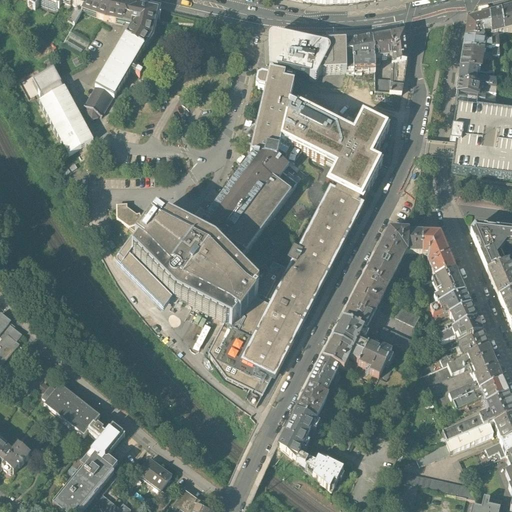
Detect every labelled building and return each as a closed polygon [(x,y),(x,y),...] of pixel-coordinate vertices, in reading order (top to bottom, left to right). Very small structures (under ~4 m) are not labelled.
[(74,24),(83,8),(86,0),(62,0),(62,2),(70,5),(71,3),(77,6),(76,9),(73,9),(67,20),(74,24)] [(116,21),(126,23),(131,24),(136,4),(132,3),(121,1),(120,3),(115,2),(115,1),(112,0),(111,0),(108,0),(109,0),(108,0),(86,0),(83,8),(97,14),(96,17),(106,21),(116,23),(116,21)] [(129,32),(126,37),(144,48),(150,39),(154,22),(157,12),(136,7),(137,5),(136,4),(131,24),(131,27),(133,27),(130,33),(129,32)] [(511,12),(502,14),(504,35),(511,33),(511,12)] [(502,14),(490,17),(493,45),(493,51),(493,56),(500,57),(499,44),(498,37),(504,35),(502,14)] [(490,17),(468,22),(466,41),(493,45),(490,17)] [(390,36),(392,58),(390,94),(401,95),(406,63),(404,38),(404,34),(390,36)] [(308,44),(280,37),(274,36),(271,37),(269,39),(269,44),(270,70),(285,74),(292,76),(316,81),(320,73),(346,73),(346,44),(308,44)] [(384,38),(372,39),(375,67),(380,66),(380,61),(392,58),(390,36),(384,38)] [(95,86),(113,98),(114,98),(131,71),(145,49),(144,48),(126,37),(95,86)] [(359,42),(346,44),(346,73),(346,75),(375,73),(375,67),(372,39),(359,42)] [(493,45),(466,41),(464,51),(483,55),(483,49),(493,51),(493,45)] [(483,55),(464,51),(461,70),(480,73),(483,55)] [(43,97),(39,99),(68,153),(93,140),(64,86),(63,86),(65,84),(64,82),(63,80),(60,81),(61,80),(53,66),(32,77),(40,92),(43,97)] [(280,142),(289,103),(293,85),(283,82),(284,78),(285,74),(270,70),(256,127),(252,128),(249,131),(247,137),(250,138),(248,145),(251,146),(250,155),(252,156),(248,161),(216,203),(194,232),(160,214),(154,222),(151,220),(143,229),(139,234),(134,239),(138,242),(131,251),(172,296),(223,324),(232,328),(257,296),(258,288),(247,277),(237,266),(297,187),(287,179),(283,176),(289,169),(281,163),(276,161),(280,142)] [(480,73),(461,70),(459,83),(495,89),(497,89),(498,81),(483,80),(481,82),(479,82),(480,73)] [(495,89),(459,83),(457,95),(478,98),(494,100),(495,89)] [(113,98),(95,86),(84,106),(86,107),(85,110),(86,116),(92,119),(98,117),(99,115),(101,117),(113,98)] [(478,98),(457,95),(451,141),(456,141),(456,145),(455,149),(455,152),(453,160),(453,168),(511,180),(511,112),(477,107),(478,98)] [(294,105),(289,103),(280,142),(328,168),(332,169),(324,185),(336,191),(361,204),(363,205),(370,191),(385,163),(376,158),(392,128),(362,112),(352,130),(301,103),(297,101),(294,105)] [(292,263),(288,271),(240,364),(272,380),(274,381),(359,215),(363,207),(360,205),(361,204),(336,191),(335,193),(330,190),(326,197),(298,253),(293,251),(288,261),(292,263)] [(139,234),(143,229),(138,226),(143,224),(142,218),(140,213),(137,214),(127,207),(127,203),(122,203),(116,203),(117,217),(139,234)] [(479,251),(487,272),(503,265),(499,256),(507,263),(511,261),(511,233),(474,227),(470,232),(479,251)] [(389,231),(384,241),(403,259),(404,256),(407,254),(422,255),(422,233),(407,232),(389,231)] [(439,234),(422,233),(422,255),(429,255),(429,257),(428,258),(427,263),(428,265),(429,265),(434,279),(435,279),(454,271),(446,251),(439,234)] [(403,259),(384,241),(378,254),(366,277),(388,288),(403,259)] [(262,397),(272,380),(240,364),(288,271),(274,263),(258,288),(257,296),(232,328),(223,324),(208,354),(226,380),(262,397)] [(503,265),(487,272),(492,283),(498,299),(511,293),(511,274),(507,263),(503,265)] [(462,289),(454,271),(435,279),(440,291),(436,293),(437,296),(433,297),(436,305),(464,294),(462,289)] [(362,283),(356,296),(378,307),(388,288),(366,277),(362,283)] [(507,320),(510,328),(511,326),(511,293),(498,299),(507,320)] [(466,299),(464,294),(436,305),(430,308),(433,315),(446,310),(449,316),(470,308),(466,299)] [(378,307),(356,296),(348,310),(342,322),(362,332),(364,333),(378,307)] [(473,316),(470,308),(449,316),(452,323),(455,330),(475,322),(473,316)] [(400,310),(395,319),(414,328),(418,319),(400,310)] [(10,324),(0,316),(0,369),(18,347),(15,344),(21,337),(8,327),(10,324)] [(362,332),(342,322),(332,342),(354,352),(358,344),(357,343),(359,337),(362,332)] [(478,328),(475,322),(455,330),(438,337),(441,344),(459,337),(462,344),(481,335),(478,328)] [(438,337),(455,330),(452,323),(430,332),(433,339),(438,337)] [(383,329),(378,339),(408,353),(412,343),(383,329)] [(364,333),(362,332),(359,337),(367,341),(370,335),(364,333)] [(485,345),(481,335),(462,344),(458,345),(460,352),(447,357),(446,357),(441,359),(441,360),(417,370),(420,377),(447,366),(487,349),(485,345)] [(354,352),(332,342),(322,362),(338,369),(346,373),(351,364),(347,362),(348,359),(350,360),(354,352)] [(358,344),(354,352),(384,367),(391,354),(381,349),(379,352),(367,345),(366,348),(358,344)] [(470,367),(472,372),(493,363),(490,356),(487,349),(447,366),(451,376),(464,371),(464,369),(470,367)] [(377,380),(384,367),(354,352),(350,360),(358,364),(357,366),(369,372),(368,375),(377,380)] [(338,369),(322,362),(309,388),(324,396),(338,369)] [(498,375),(493,363),(472,372),(475,378),(473,379),(476,385),(479,393),(501,383),(498,375)] [(406,407),(430,397),(425,387),(451,376),(447,366),(420,377),(411,381),(406,407)] [(501,383),(479,393),(452,404),(455,412),(482,401),(484,407),(507,397),(503,388),(501,383)] [(452,404),(479,393),(476,385),(433,403),(437,410),(452,404)] [(99,420),(60,387),(55,393),(50,390),(41,400),(46,404),(44,407),(83,439),(87,435),(99,444),(81,466),(80,465),(79,466),(84,471),(53,508),(57,511),(80,511),(111,476),(118,467),(118,464),(115,461),(112,461),(110,464),(106,461),(106,460),(105,458),(122,437),(124,439),(125,438),(112,428),(105,437),(102,434),(103,433),(97,428),(96,430),(93,427),(99,420)] [(309,388),(296,413),(314,423),(327,398),(324,396),(309,388)] [(507,397),(484,407),(490,419),(486,421),(484,417),(442,435),(445,445),(487,427),(493,425),(511,417),(511,409),(507,397)] [(315,423),(314,423),(296,413),(280,444),(282,445),(299,454),(306,438),(315,423)] [(511,417),(493,425),(501,444),(511,439),(511,417)] [(487,427),(445,445),(414,458),(418,468),(492,438),(487,427)] [(342,436),(336,434),(331,444),(337,447),(338,445),(341,439),(342,436)] [(18,453),(0,438),(0,468),(5,472),(11,465),(22,473),(36,456),(24,446),(18,453)] [(346,441),(341,439),(338,445),(343,447),(346,441)] [(511,439),(501,444),(486,450),(488,458),(505,450),(508,457),(511,455),(511,439)] [(346,440),(346,441),(343,447),(342,449),(348,452),(352,443),(346,440)] [(299,454),(282,445),(281,448),(279,451),(295,464),(296,464),(305,468),(303,470),(331,494),(343,471),(326,463),(326,464),(318,459),(315,464),(308,461),(307,463),(297,458),(298,456),(299,454)] [(171,479),(149,463),(138,477),(160,493),(171,479)] [(462,488),(393,471),(392,476),(390,482),(396,483),(417,488),(466,500),(473,502),(475,503),(468,485),(462,488)] [(117,480),(111,476),(80,511),(127,511),(122,507),(118,511),(102,498),(117,480)] [(411,511),(417,488),(396,483),(390,508),(392,508),(408,511),(411,511)] [(196,502),(185,494),(172,511),(173,511),(193,511),(195,509),(193,509),(196,502)] [(162,511),(172,500),(166,496),(154,511),(162,511)] [(489,500),(483,499),(481,509),(472,507),(470,511),(498,511),(501,503),(489,500)]
